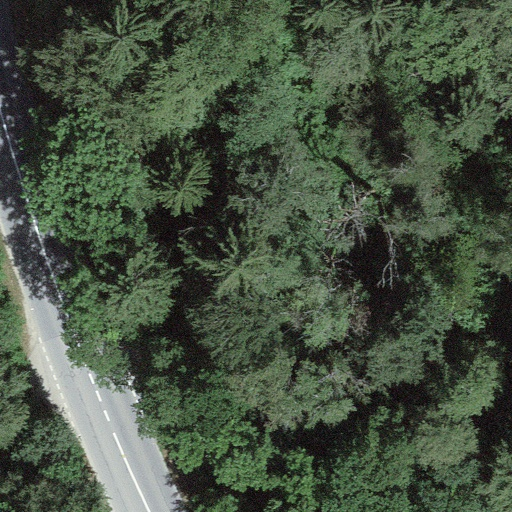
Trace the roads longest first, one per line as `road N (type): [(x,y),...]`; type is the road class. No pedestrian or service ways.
road 1 (track): [(511,432),(159,311),(69,319),(6,511)]
road 2 (secondary): [(150,511),(69,319),(0,108)]
